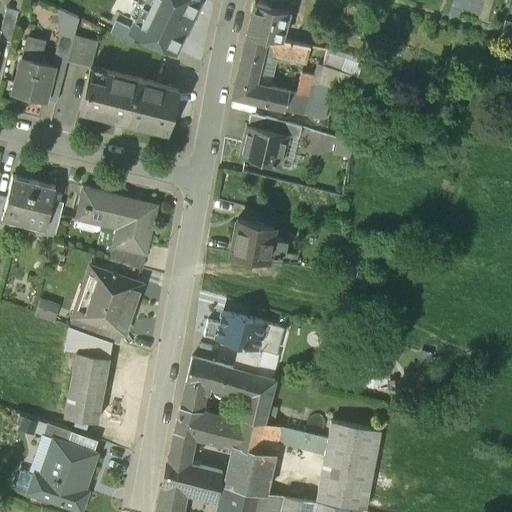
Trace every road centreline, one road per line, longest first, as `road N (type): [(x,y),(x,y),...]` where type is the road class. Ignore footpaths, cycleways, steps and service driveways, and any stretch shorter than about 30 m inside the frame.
road 1 (residential): [(198,173),(141,511)]
road 2 (residential): [(198,173),(0,128)]
road 3 (residential): [(236,0),(198,173)]
